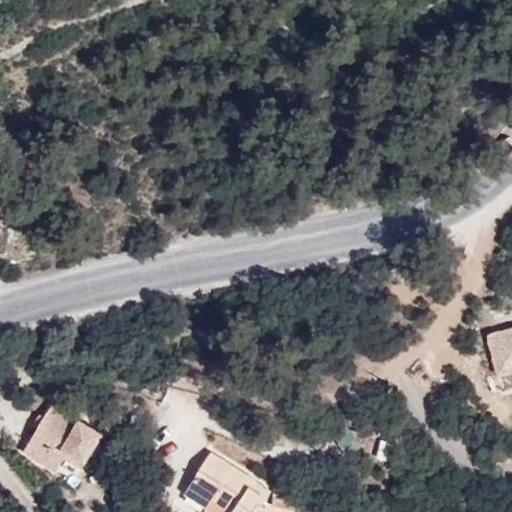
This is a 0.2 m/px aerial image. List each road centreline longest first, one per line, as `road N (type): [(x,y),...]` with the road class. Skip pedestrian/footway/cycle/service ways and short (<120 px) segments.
road 1 (unclassified): [(477,172),(483,257),(431,337),(377,366),(304,388),(115,357),(35,378),(2,415),(4,457),(39,511)]
road 2 (tertiary): [(0,310),(351,226),(477,172)]
